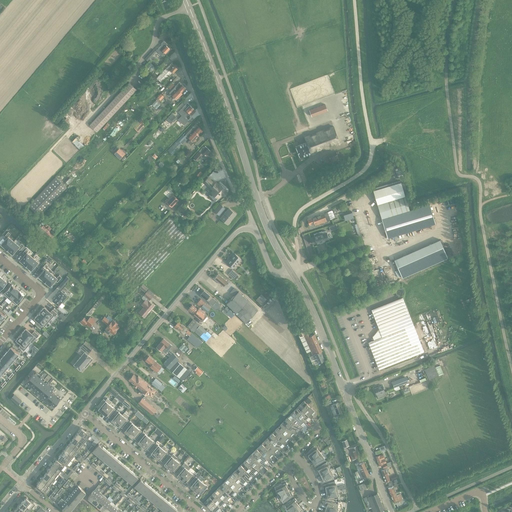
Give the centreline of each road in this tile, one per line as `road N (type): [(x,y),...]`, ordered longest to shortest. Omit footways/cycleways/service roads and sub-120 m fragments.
road 1 (secondary): [(291,269),(256,198),(187,0)]
road 2 (track): [(296,238),(300,210),(358,175),(371,156),(354,0)]
road 3 (secondary): [(391,511),(291,269)]
road 4 (residential): [(84,413),(229,238),(255,231)]
road 5 (residential): [(172,45),(255,231)]
road 6 (residential): [(200,511),(84,413)]
road 7 (unknown): [(365,195),(369,239),(391,246),(439,233),(439,215)]
